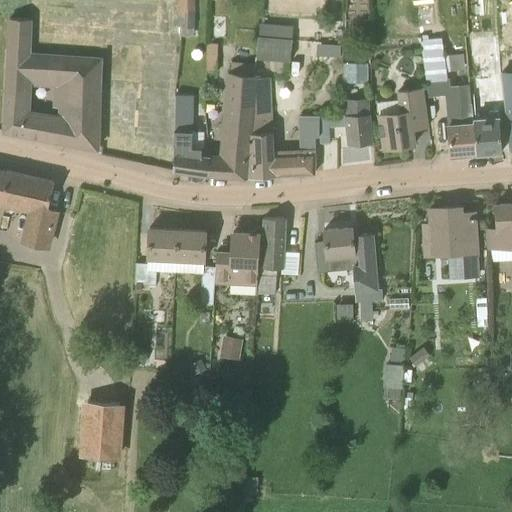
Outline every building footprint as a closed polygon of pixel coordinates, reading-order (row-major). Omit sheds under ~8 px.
[(178,0),(178,26),(195,25),(195,0),(178,0)] [(25,113),(27,82),(28,53),(29,53),(29,18),(10,17),(4,130),(43,138),(46,116),(25,113)] [(256,35),(255,58),(289,60),(291,38),(256,35)] [(469,38),(471,58),(496,56),(494,36),(469,38)] [(419,41),(424,81),(445,78),(440,37),(427,39),(419,41)] [(319,53),(342,53),(342,41),(319,41),(319,53)] [(204,72),(216,72),(217,43),(205,43),(204,72)] [(97,147),(99,92),(101,59),(29,53),(28,53),(27,82),(56,84),(55,104),(69,106),(69,120),(60,119),(59,140),(97,147)] [(354,67),(354,79),(366,79),(366,67),(354,67)] [(245,167),(252,76),(228,74),(224,116),(225,116),(222,157),(209,156),(208,174),(245,177),(245,173),(245,167)] [(470,78),(472,120),(476,153),(502,150),(496,74),(488,74),(488,77),(470,78)] [(270,77),(252,76),(245,167),(245,173),(253,172),(253,176),(315,173),(315,136),(320,136),(320,142),(328,142),(327,126),(343,125),(342,119),(342,114),(297,116),(298,149),(273,150),(270,77)] [(476,153),(472,120),(470,121),(468,84),(442,87),(446,123),(449,123),(451,155),(476,153)] [(429,125),(423,87),(398,91),(401,111),(378,114),(383,147),(415,143),(413,127),(429,125)] [(190,147),(191,95),(173,95),(173,169),(208,174),(209,156),(200,155),(200,148),(190,147)] [(347,114),(342,114),(342,119),(346,119),(348,144),(371,143),(367,99),(346,100),(347,114)] [(0,206),(25,212),(17,242),(47,247),(55,211),(47,209),(54,182),(29,176),(0,168),(0,206)] [(511,203),(494,204),(495,227),(488,228),(489,246),(511,244),(511,203)] [(477,275),(474,219),(476,219),(475,216),(469,217),(469,218),(461,219),(460,206),(430,208),(432,240),(448,239),(450,276),(477,275)] [(284,233),(284,217),(262,217),(260,268),(259,268),(257,293),(275,293),(275,269),(279,269),(279,266),(283,266),(283,233),(284,233)] [(315,242),(318,272),(354,268),(355,290),(355,302),(360,302),(360,321),(373,320),(372,301),(381,300),(381,288),(377,289),(372,232),(358,234),(358,236),(353,237),(352,226),(324,229),(325,241),(315,242)] [(155,272),(175,273),(177,229),(149,227),(148,263),(136,262),(135,284),(155,286),(155,272)] [(177,229),(175,273),(201,275),(199,305),(212,304),(214,284),(214,266),(204,265),(205,230),(177,229)] [(215,249),(214,266),(214,284),(257,286),(259,252),(260,232),(233,231),(232,250),(215,249)] [(238,361),(242,338),(223,334),(219,358),(238,361)] [(387,361),(383,385),(381,397),(400,401),(402,388),(403,379),(405,367),(408,348),(392,345),(389,362),(387,361)] [(416,366),(430,354),(423,345),(409,357),(416,366)] [(144,365),(148,355),(134,349),(130,359),(144,365)] [(205,369),(200,359),(189,364),(194,374),(205,369)] [(413,368),(405,367),(403,379),(411,381),(413,368)] [(201,390),(203,379),(191,377),(189,388),(201,390)] [(121,458),(124,403),(82,400),(79,456),(121,458)] [(257,474),(246,474),(247,489),(258,489),(257,474)]
